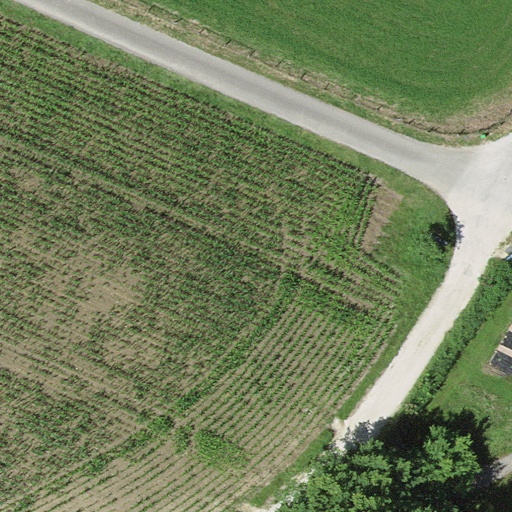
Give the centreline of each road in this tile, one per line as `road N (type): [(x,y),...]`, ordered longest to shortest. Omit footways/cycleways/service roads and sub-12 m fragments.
road 1 (track): [(59,0),(511,197)]
road 2 (track): [(511,197),(415,363),(296,511)]
